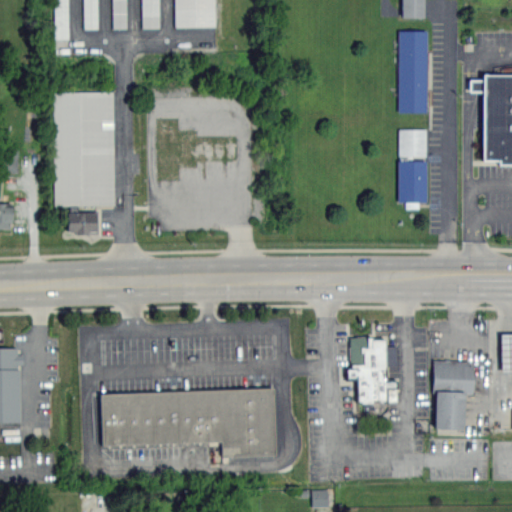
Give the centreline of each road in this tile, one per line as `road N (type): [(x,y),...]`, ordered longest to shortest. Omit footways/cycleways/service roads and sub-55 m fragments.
road 1 (primary): [(208,280),(401,278)]
road 2 (primary): [(32,284),(208,280)]
